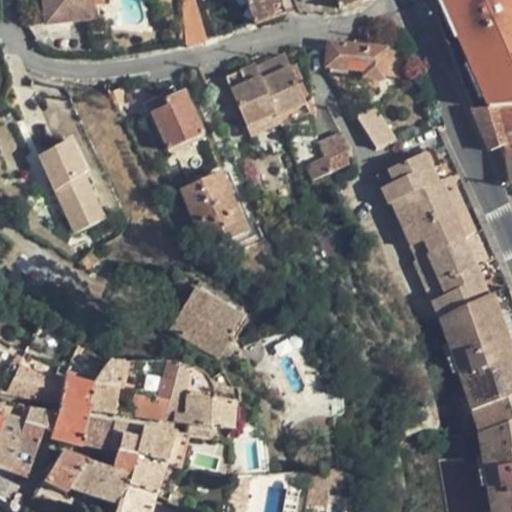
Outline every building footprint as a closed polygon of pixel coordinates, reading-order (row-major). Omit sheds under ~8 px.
[(91,4),(90,0),(45,0),(48,23),(92,19),(91,4)] [(193,0),(179,0),(185,44),(185,47),(205,41),(193,0)] [(245,0),(255,26),(287,14),(281,0),(245,0)] [(486,0),(477,0),(435,10),(445,40),(495,29),(486,0)] [(387,51),(328,45),(326,69),(364,74),(363,79),(384,81),(384,77),(387,51)] [(402,52),(387,51),(384,77),(399,79),(402,52)] [(286,58),(257,70),(276,116),(277,119),(306,106),(286,58)] [(226,79),(247,128),(276,116),(257,70),(256,66),(226,79)] [(511,98),(511,72),(461,80),(469,100),(511,98)] [(107,91),(116,110),(118,109),(120,88),(117,86),(107,91)] [(184,93),(165,101),(168,107),(157,112),(151,115),(168,152),(203,136),(184,93)] [(154,106),(157,112),(168,107),(165,101),(154,106)] [(311,116),(306,106),(277,119),(280,126),(282,128),(311,116)] [(511,184),(511,108),(473,110),(492,151),(506,146),(510,184),(511,184)] [(356,118),(376,149),(390,144),(369,110),(356,118)] [(251,138),(280,126),(277,119),(276,116),(247,128),(251,138)] [(445,148),(437,129),(423,134),(431,154),(445,148)] [(39,161),(54,191),(66,217),(97,203),(83,175),(87,173),(72,142),(39,160),(39,161)] [(458,177),(445,148),(431,154),(376,178),(388,207),(392,205),(458,177)] [(310,182),(331,173),(324,158),(304,167),(310,182)] [(44,196),(54,191),(39,161),(29,165),(44,196)] [(218,247),(248,234),(222,174),(180,192),(187,207),(202,244),(214,239),(218,247)] [(470,205),(458,177),(392,205),(399,222),(418,214),(420,219),(402,227),(404,233),(470,205)] [(482,232),(470,205),(404,233),(407,240),(426,232),(428,239),(410,246),(417,261),(482,232)] [(399,222),(402,227),(420,219),(418,214),(399,222)] [(407,240),(410,246),(428,239),(426,232),(407,240)] [(482,232),(417,261),(415,262),(421,279),(445,269),(450,281),(494,261),(482,232)] [(508,292),(494,261),(450,281),(455,293),(433,303),(440,321),(508,292)] [(421,279),(427,291),(450,281),(445,269),(421,279)] [(427,291),(433,303),(455,293),(450,281),(427,291)] [(239,320),(190,291),(168,330),(217,358),(239,320)] [(511,510),(503,511),(511,511),(511,304),(508,292),(440,321),(435,323),(445,355),(461,350),(464,360),(474,357),(479,372),(462,377),(459,366),(450,369),(472,438),(476,438),(483,474),(493,472),(496,487),(511,483),(511,510)] [(61,378),(20,357),(16,366),(59,387),(61,378)] [(116,384),(120,363),(105,362),(91,381),(90,386),(86,411),(113,416),(115,389),(116,384)] [(123,391),(127,363),(120,363),(116,384),(115,389),(123,391)] [(161,423),(174,369),(175,364),(162,364),(153,400),(131,397),(128,418),(161,423)] [(16,366),(5,396),(55,405),(59,387),(16,366)] [(202,376),(191,369),(183,371),(174,369),(161,423),(189,426),(230,430),(231,403),(236,403),(236,390),(229,388),(219,374),(207,382),(202,376)] [(61,378),(59,387),(55,405),(86,411),(90,386),(61,378)] [(0,416),(21,424),(26,409),(0,403),(0,416)] [(47,438),(80,447),(85,419),(85,415),(86,411),(55,405),(53,414),(48,435),(47,438)] [(41,430),(48,435),(53,414),(26,409),(21,424),(22,424),(41,430)] [(22,424),(21,424),(0,416),(0,428),(19,435),(22,424)] [(80,447),(106,451),(111,424),(85,419),(80,447)] [(41,430),(22,424),(19,435),(8,471),(13,473),(26,477),(41,430)] [(106,451),(114,452),(134,455),(163,466),(177,471),(186,437),(170,433),(111,424),(106,451)] [(0,428),(0,468),(8,471),(19,435),(0,428)] [(404,446),(405,482),(439,476),(438,467),(461,463),(457,440),(446,439),(404,446)] [(64,493),(68,487),(84,460),(61,451),(41,482),(64,493)] [(145,511),(150,495),(125,486),(134,455),(114,452),(109,468),(84,460),(68,487),(119,505),(116,511),(145,511)] [(150,495),(154,497),(159,480),(163,466),(134,455),(125,486),(150,495)] [(0,493),(13,473),(8,471),(0,468),(0,493)] [(0,498),(18,511),(22,511),(41,482),(38,481),(26,477),(13,473),(0,493),(0,498)] [(326,510),(330,475),(311,475),(306,507),(326,510)] [(439,476),(405,482),(409,497),(442,491),(439,476)] [(154,497),(168,503),(171,493),(173,485),(159,480),(154,497)] [(445,505),(442,491),(409,497),(413,511),(445,505)] [(168,503),(184,509),(188,499),(171,493),(168,503)]
